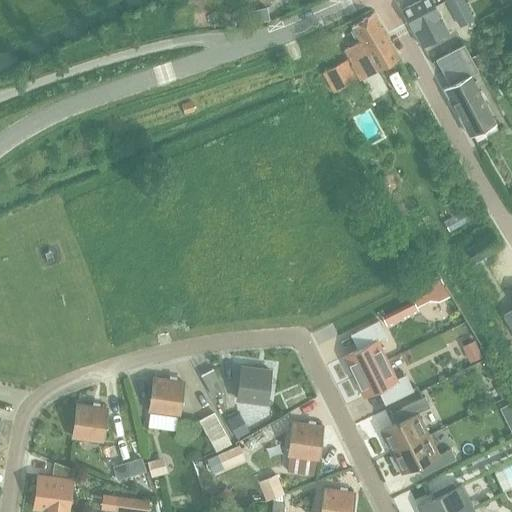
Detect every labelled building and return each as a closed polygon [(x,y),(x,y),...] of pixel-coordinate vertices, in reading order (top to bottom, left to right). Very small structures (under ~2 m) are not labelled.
[(421,0),(402,10),(421,47),(449,33),(431,0),(421,0)] [(463,0),(446,0),(460,27),(474,19),(463,0)] [(266,7),(247,12),(251,25),(269,20),(266,7)] [(344,50),(360,79),(377,70),(398,58),(373,14),(351,26),(360,41),(344,50)] [(436,60),(443,73),(471,58),(464,45),(436,60)] [(482,52),(471,58),(478,71),(490,64),(482,52)] [(445,89),(470,136),(495,122),(469,75),(478,71),(471,58),(443,73),(450,86),(445,89)] [(346,86),(357,79),(347,60),(335,67),(346,86)] [(192,101),(182,104),(185,113),(195,110),(192,101)] [(493,233),(468,248),(476,262),(501,247),(493,233)] [(450,296),(444,284),(431,291),(382,316),(387,326),(419,310),(417,307),(430,301),(440,302),(450,296)] [(344,357),(354,377),(387,360),(378,341),(387,337),(379,321),(356,332),(363,347),(344,357)] [(474,340),(462,346),(469,363),(482,357),(474,340)] [(396,380),(387,360),(354,377),(364,397),(383,387),(391,402),(413,391),(406,375),(396,380)] [(267,403),(271,371),(241,367),(237,399),(267,403)] [(212,396),(214,394),(224,389),(213,369),(201,375),(212,396)] [(179,414),(183,383),(154,379),(149,410),(179,414)] [(503,384),(495,388),(501,398),(508,394),(503,384)] [(381,431),(391,452),(427,435),(418,413),(430,408),(425,397),(402,408),(407,418),(381,431)] [(103,440),(107,409),(77,405),(73,436),(103,440)] [(237,414),(228,419),(240,440),(249,435),(237,414)] [(215,415),(201,422),(216,451),(231,443),(215,415)] [(318,458),(322,427),(293,423),(288,455),(318,458)] [(436,455),(427,435),(391,452),(401,473),(428,460),(433,471),(456,460),(450,449),(436,455)] [(239,444),(206,460),(213,475),(246,459),(239,444)] [(141,459),(128,463),(132,476),(145,472),(141,459)] [(163,459),(147,463),(151,478),(167,473),(163,459)] [(38,474),(34,508),(48,510),(47,511),(64,511),(65,511),(70,511),(74,478),(38,474)] [(266,501),(273,498),(282,495),(285,493),(276,474),(258,481),(266,501)] [(473,511),(460,485),(455,488),(452,482),(432,492),(435,498),(417,506),(420,511),(473,511)] [(351,511),(354,493),(324,489),(320,511),(351,511)] [(105,495),(103,509),(120,511),(148,511),(150,501),(105,495)] [(283,502),(282,495),(273,498),(273,501),(272,511),(283,511),(285,502),(283,502)]
